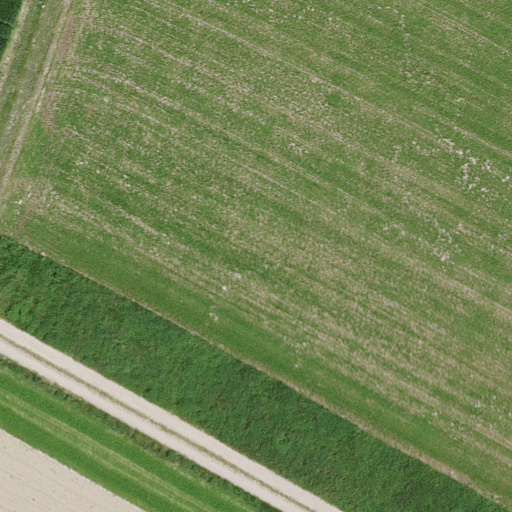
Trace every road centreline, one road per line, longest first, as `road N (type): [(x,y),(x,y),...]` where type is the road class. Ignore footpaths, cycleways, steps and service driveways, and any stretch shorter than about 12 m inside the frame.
road 1 (track): [(0,333),(345,511)]
road 2 (track): [(0,147),(49,0)]
